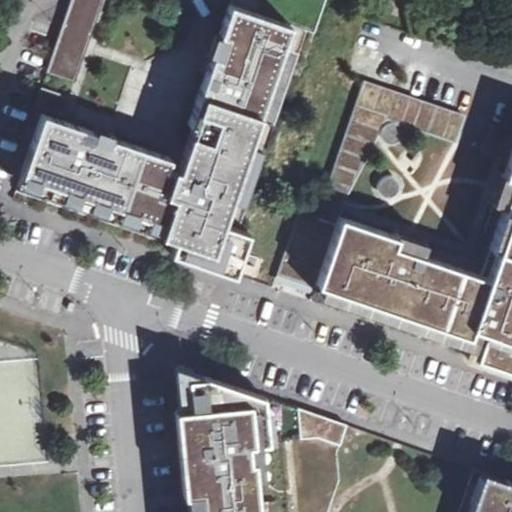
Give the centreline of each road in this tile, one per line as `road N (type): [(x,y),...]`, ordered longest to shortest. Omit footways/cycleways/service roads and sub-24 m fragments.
road 1 (residential): [(115,297),(511,432)]
road 2 (residential): [(115,297),(135,511)]
road 3 (residential): [(115,297),(0,256)]
